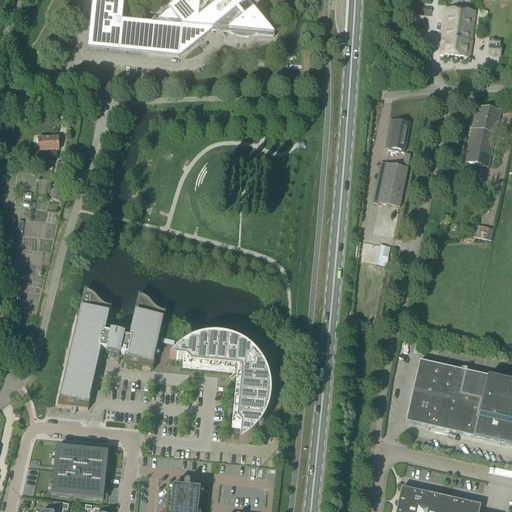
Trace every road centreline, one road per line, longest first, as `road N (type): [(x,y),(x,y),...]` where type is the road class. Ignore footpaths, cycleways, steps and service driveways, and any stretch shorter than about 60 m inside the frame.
road 1 (secondary): [(310,511),(353,0)]
road 2 (unclassified): [(0,99),(115,101),(69,226),(35,365),(10,389)]
road 3 (unclassified): [(378,434),(450,92)]
road 4 (residential): [(9,511),(36,427),(132,437),(125,511)]
road 5 (unclassified): [(511,478),(389,457),(375,511)]
